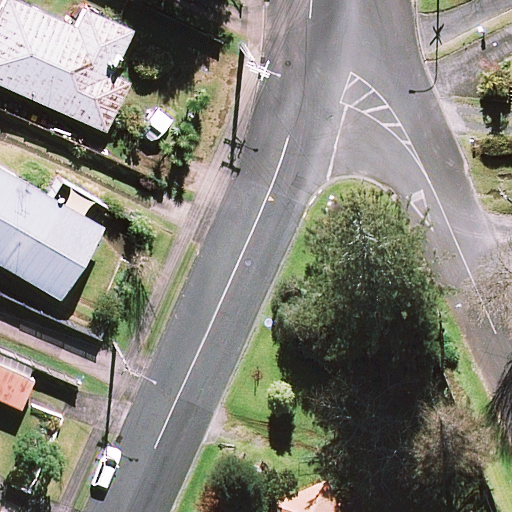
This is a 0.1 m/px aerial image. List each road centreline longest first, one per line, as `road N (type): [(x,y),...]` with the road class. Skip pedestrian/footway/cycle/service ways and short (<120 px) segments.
road 1 (residential): [(129,511),(270,192),(307,81)]
road 2 (residential): [(511,373),(404,138),(385,113),(307,81)]
